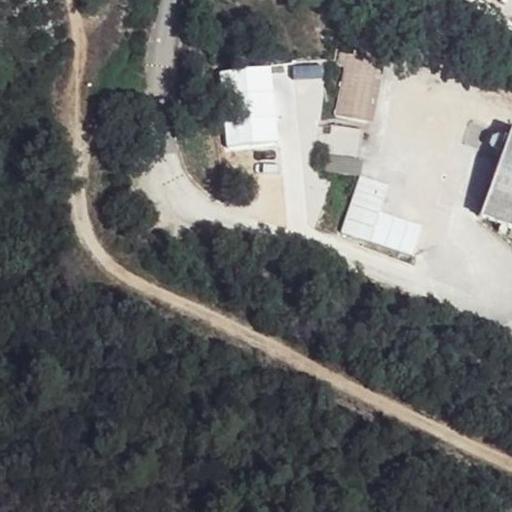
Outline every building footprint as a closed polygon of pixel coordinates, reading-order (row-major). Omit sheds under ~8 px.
[(381,63),(342,56),(331,117),(369,124),(381,63)] [(227,98),(240,99),(241,78),(229,78),(227,98)] [(338,158),(359,161),(365,133),(344,128),(338,158)] [(511,133),(510,133),(480,217),(511,227),(511,229),(510,236),(511,236),(511,133)] [(338,158),(322,155),(319,171),(356,178),(359,161),(338,158)]
